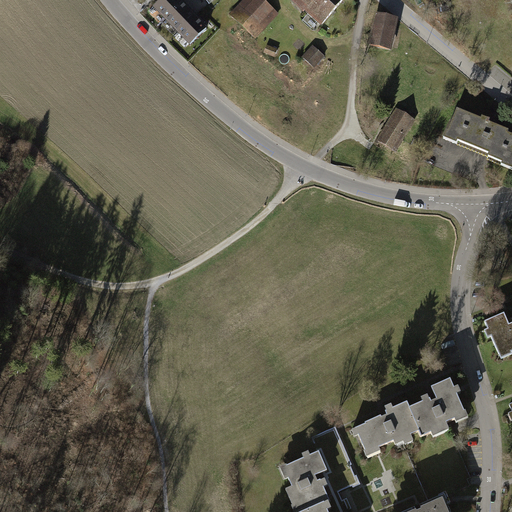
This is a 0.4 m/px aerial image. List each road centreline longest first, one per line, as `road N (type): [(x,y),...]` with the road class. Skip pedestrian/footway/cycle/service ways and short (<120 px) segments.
road 1 (residential): [(110,0),(189,83),(308,169),(361,189),(480,204)]
road 2 (track): [(308,169),(220,248),(157,282),(107,287),(0,248)]
road 3 (residential): [(480,204),(459,273),(459,327),(485,418),(486,511)]
road 4 (track): [(157,282),(146,306),(145,380),(165,511)]
road 5 (residential): [(385,0),(511,102)]
